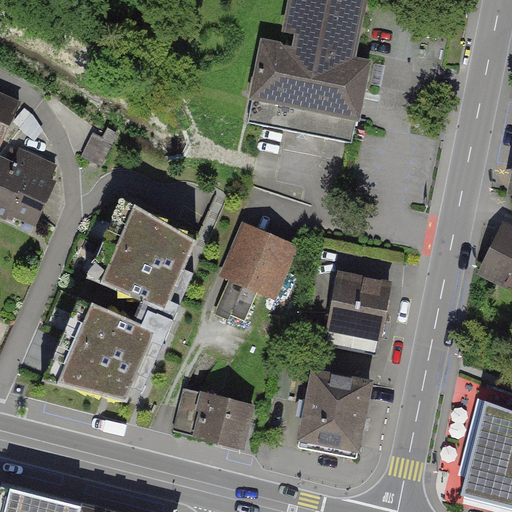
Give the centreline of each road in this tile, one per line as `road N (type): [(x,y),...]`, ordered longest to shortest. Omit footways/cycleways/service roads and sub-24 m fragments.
road 1 (residential): [(501,0),(398,511)]
road 2 (tertiary): [(239,496),(0,433)]
